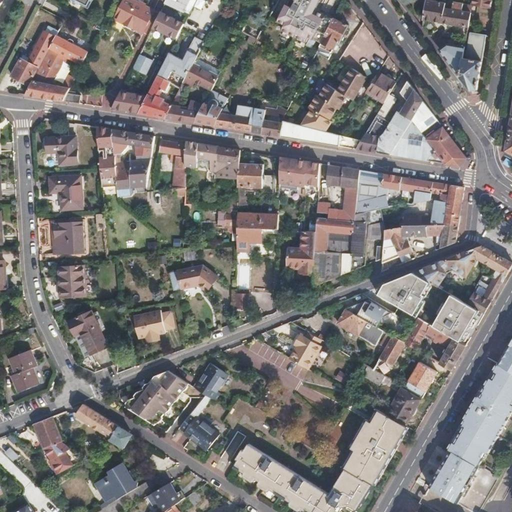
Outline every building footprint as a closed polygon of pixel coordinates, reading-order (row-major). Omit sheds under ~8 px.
[(131,0),(124,0),(115,19),(143,33),(154,12),(131,0)] [(167,0),(166,2),(177,8),(183,11),(188,0),(167,0)] [(296,0),(297,0),(294,6),(287,2),(278,21),(285,24),(283,30),(306,41),(309,35),(321,41),(332,19),(312,9),(316,0),(296,0)] [(429,0),(425,0),(423,19),(467,26),(468,26),(470,11),(461,10),(462,2),(453,1),(452,7),(445,7),(446,2),(439,2),(436,1),(429,0)] [(149,37),(119,96),(130,102),(157,48),(177,8),(166,2),(154,26),(149,37)] [(321,41),(317,51),(329,56),(337,41),(340,42),(348,26),(332,19),(321,41)] [(157,76),(167,81),(170,74),(185,82),(193,65),(213,28),(203,22),(183,60),(169,52),(157,76)] [(241,32),(257,40),(262,31),(245,23),(241,32)] [(460,72),(459,76),(470,91),(477,88),(486,34),(470,31),(465,57),(462,57),(460,72)] [(50,47),(67,56),(82,64),(89,51),(56,34),(52,42),(50,47)] [(47,51),(50,47),(52,42),(45,38),(40,47),(43,49),(47,51)] [(449,63),(459,76),(460,72),(462,57),(464,45),(447,43),(438,49),(449,63)] [(42,62),(55,69),(59,71),(67,56),(50,47),(47,51),(43,61),(42,62)] [(43,61),(47,51),(43,49),(38,58),(43,61)] [(21,58),(12,76),(28,84),(37,66),(21,58)] [(64,100),(69,91),(75,78),(70,75),(64,86),(53,84),(56,77),(52,75),(55,69),(42,62),(25,94),(64,100)] [(184,83),(189,86),(192,88),(195,82),(211,91),(218,78),(193,65),(185,82),(184,83)] [(306,125),(327,131),(332,121),(330,120),(337,108),(339,109),(347,95),(354,99),(368,77),(352,68),(339,90),(330,85),(306,125)] [(384,102),(389,94),(396,82),(379,72),(367,91),(384,102)] [(166,117),(173,104),(158,101),(163,92),(166,93),(169,87),(171,83),(167,81),(157,76),(138,113),(166,117)] [(406,130),(423,102),(408,81),(401,92),(408,102),(401,113),(399,112),(392,122),(406,130)] [(178,95),(177,97),(183,98),(189,86),(184,83),(181,89),(178,95)] [(302,125),(306,125),(330,85),(327,84),(319,96),(316,95),(309,107),(312,109),(302,125)] [(178,95),(181,89),(175,86),(174,90),(172,93),(178,95)] [(69,91),(64,100),(82,103),(83,95),(76,94),(77,92),(69,91)] [(377,114),(385,118),(396,99),(389,94),(384,102),(377,114)] [(89,96),(88,103),(105,105),(106,98),(89,96)] [(166,117),(179,119),(182,106),(183,98),(177,97),(173,104),(166,117)] [(195,122),(214,125),(221,112),(223,108),(219,106),(220,104),(220,101),(217,99),(213,100),(209,105),(205,103),(204,105),(201,110),(195,122)] [(406,130),(391,155),(460,166),(466,157),(423,102),(406,130)] [(221,112),(214,125),(252,131),(256,108),(238,105),(237,115),(224,113),(221,112)] [(188,121),(191,108),(182,106),(179,119),(188,121)] [(277,117),(284,118),(288,110),(278,106),(277,117)] [(188,121),(195,122),(201,110),(191,108),(188,121)] [(256,108),(252,131),(262,133),(265,115),(270,115),(270,110),(256,108)] [(356,149),(391,155),(406,130),(392,122),(385,118),(377,114),(362,140),(356,149)] [(262,133),(281,136),(283,123),(271,120),(271,116),(270,115),(265,115),(262,133)] [(299,139),(356,149),(362,140),(341,134),(327,131),(306,125),(302,125),(284,120),(283,123),(281,136),(299,139)] [(97,126),(99,149),(108,149),(107,128),(97,126)] [(115,153),(120,153),(127,146),(128,143),(130,131),(113,129),(114,149),(115,153)] [(132,144),(138,145),(153,147),(155,136),(134,132),(132,144)] [(77,135),(49,136),(49,151),(60,151),(60,163),(79,162),(77,135)] [(174,173),(176,173),(185,173),(185,166),(186,144),(162,139),(160,152),(177,155),(174,173)] [(186,144),(185,166),(198,168),(198,158),(219,161),(219,146),(186,141),(186,144)] [(137,153),(152,155),(153,147),(138,145),(137,153)] [(227,163),(239,165),(239,163),(240,150),(219,146),(219,161),(219,162),(227,163)] [(100,157),(115,156),(115,153),(114,149),(108,149),(99,149),(100,157)] [(117,188),(120,188),(147,186),(152,155),(137,153),(137,159),(120,160),(120,158),(115,158),(116,178),(117,188)] [(101,178),(116,178),(115,158),(115,156),(100,157),(100,167),(101,178)] [(290,158),(280,157),(279,201),(279,203),(284,203),(284,195),(291,196),(292,171),(290,171),(290,158)] [(320,163),(312,162),(310,191),(318,192),(320,163)] [(227,163),(226,177),(239,178),(239,165),(227,163)] [(239,165),(239,178),(239,196),(243,196),(244,187),(263,188),(263,192),(274,192),(275,176),(264,176),(264,164),(239,163),(239,165)] [(355,219),(355,212),(360,170),(330,165),(329,180),(332,180),(331,185),(346,187),(344,205),(331,204),(331,199),(325,199),(318,198),(317,211),(329,212),(329,218),(355,219)] [(355,212),(380,207),(388,205),(386,196),(385,196),(382,186),(415,191),(431,193),(431,192),(433,182),(393,175),(360,170),(355,212)] [(185,173),(176,173),(176,185),(185,185),(185,173)] [(82,175),(51,176),(51,191),(62,191),(62,207),(83,207),(82,175)] [(433,182),(431,192),(442,193),(441,201),(435,200),(432,216),(421,215),(420,225),(458,224),(464,187),(433,182)] [(431,193),(415,191),(414,201),(430,198),(431,193)] [(239,196),(238,207),(238,208),(247,209),(248,200),(243,196),(239,196)] [(316,230),(315,250),(314,274),(314,285),(365,264),(368,238),(384,238),(386,226),(380,207),(355,212),(355,219),(329,218),(317,217),(316,230)] [(225,228),(227,212),(220,211),(218,227),(225,228)] [(238,213),(238,228),(263,229),(278,229),(279,214),(238,213)] [(403,226),(420,225),(421,215),(421,214),(404,214),(403,226)] [(85,220),(56,221),(57,251),(86,250),(85,220)] [(386,226),(384,238),(383,246),(382,257),(382,262),(411,252),(407,241),(402,241),(403,235),(442,235),(441,241),(441,248),(455,242),(458,224),(420,225),(403,226),(386,226)] [(262,243),(263,229),(238,228),(237,241),(237,251),(249,252),(250,242),(262,243)] [(511,262),(482,245),(444,260),(457,269),(467,276),(478,258),(496,269),(492,276),(492,277),(495,279),(501,283),(511,264),(511,262)] [(314,274),(315,250),(288,248),(287,266),(304,268),(304,273),(314,274)] [(438,262),(447,273),(457,269),(444,260),(438,262)] [(413,272),(435,284),(439,287),(447,273),(438,262),(413,272)] [(186,267),(170,270),(174,290),(197,286),(204,291),(216,275),(202,264),(186,267)] [(85,265),(60,267),(61,296),(86,295),(85,265)] [(406,310),(419,317),(431,298),(428,297),(435,284),(413,272),(385,284),(379,293),(406,310)] [(484,298),(490,302),(501,283),(495,279),(484,298)] [(479,310),(484,313),(490,302),(484,298),(473,291),(466,303),(479,310)] [(248,296),(236,295),(235,308),(248,308),(248,296)] [(466,303),(454,296),(436,327),(461,341),(479,310),(466,303)] [(373,299),(346,308),(393,335),(394,336),(405,318),(402,316),(373,299)] [(64,321),(73,333),(77,330),(92,349),(107,338),(84,307),(64,321)] [(393,335),(346,308),(338,323),(346,327),(384,350),(393,335)] [(162,309),(133,315),(139,340),(167,333),(162,309)] [(405,318),(394,336),(405,343),(416,349),(426,332),(435,337),(435,339),(437,340),(438,338),(448,344),(445,350),(448,351),(442,362),(451,368),(466,344),(461,341),(436,327),(419,317),(406,310),(402,316),(405,318)] [(77,330),(73,333),(72,334),(86,353),(92,349),(77,330)] [(305,337),(318,344),(320,339),(308,332),(305,337)] [(297,345),(290,359),(307,368),(320,345),(318,344),(305,337),(300,334),(294,343),(297,345)] [(384,350),(373,369),(376,371),(385,376),(392,365),(405,343),(394,336),(393,335),(384,350)] [(511,342),(510,346),(500,365),(511,371),(511,342)] [(30,348),(9,356),(15,372),(11,374),(18,391),(38,383),(32,366),(36,364),(30,348)] [(420,361),(404,387),(421,397),(437,371),(420,361)] [(204,393),(210,397),(214,399),(219,392),(216,390),(228,372),(213,363),(202,380),(200,379),(195,387),(204,393)] [(448,457),(474,472),(511,403),(511,371),(500,365),(448,457)] [(154,391),(173,402),(177,400),(179,397),(178,395),(181,390),(185,389),(187,387),(187,386),(186,383),(187,382),(169,370),(155,375),(155,376),(153,379),(152,379),(150,381),(147,385),(154,389),(154,391)] [(385,376),(376,371),(373,376),(386,384),(391,386),(394,381),(385,376)] [(127,405),(126,407),(135,413),(155,426),(157,423),(162,421),(164,418),(163,416),(165,412),(170,410),(172,407),(171,405),(173,402),(154,391),(154,389),(147,385),(145,388),(138,392),(135,396),(136,397),(129,400),(127,404),(127,405)] [(387,415),(405,425),(420,400),(402,389),(387,415)] [(184,431),(197,414),(210,397),(204,393),(202,397),(191,413),(179,428),(184,431)] [(132,435),(84,404),(78,412),(76,415),(94,426),(111,437),(110,439),(123,448),(132,435)] [(348,461),(344,468),(373,485),(378,477),(377,475),(384,464),(385,464),(394,449),(394,447),(402,433),(403,434),(407,426),(405,425),(387,415),(378,409),(372,418),(348,404),(334,428),(323,446),(348,461)] [(184,431),(182,433),(190,438),(191,437),(206,448),(209,450),(219,437),(216,435),(209,429),(213,425),(205,419),(205,420),(197,414),(184,431)] [(53,416),(34,424),(43,448),(51,459),(70,448),(62,440),(53,416)] [(373,485),(344,468),(329,493),(295,472),(248,444),(244,451),(242,450),(235,460),(237,461),(233,469),(289,502),(305,511),(338,511),(339,511),(351,507),(358,511),(373,485)] [(10,447),(5,453),(15,461),(20,455),(10,447)] [(0,452),(0,463),(25,486),(31,480),(0,452)] [(448,457),(431,487),(457,501),(474,472),(448,457)] [(108,470),(109,472),(124,464),(122,462),(108,470)] [(102,486),(98,488),(103,497),(105,501),(116,495),(118,499),(138,487),(124,464),(109,472),(110,473),(98,480),(102,486)] [(146,511),(163,511),(172,506),(166,498),(146,511)]
